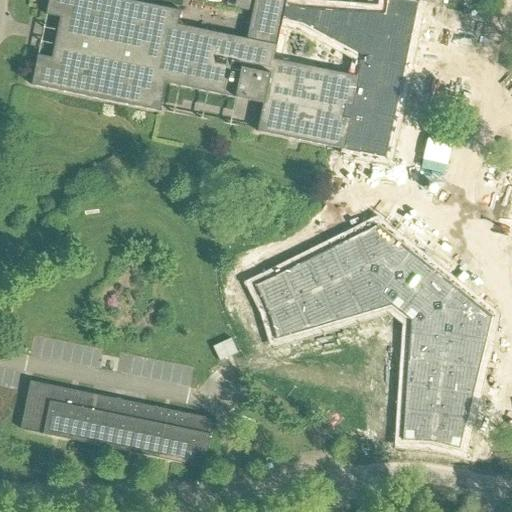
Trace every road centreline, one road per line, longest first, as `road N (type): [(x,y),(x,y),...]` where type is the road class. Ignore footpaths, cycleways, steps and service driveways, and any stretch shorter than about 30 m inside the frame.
road 1 (unclassified): [(0,497),(233,492),(414,470),(488,485)]
road 2 (unclassified): [(0,98),(235,145)]
